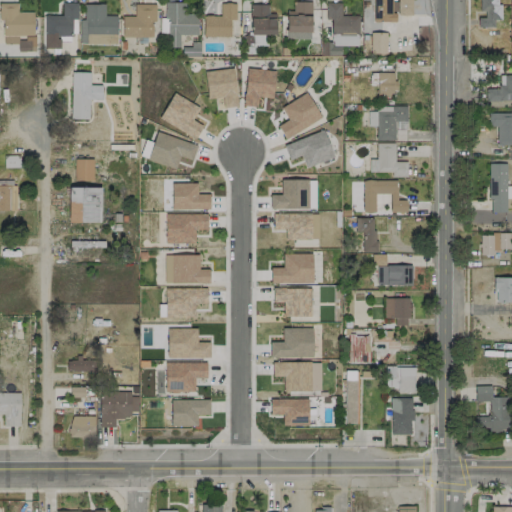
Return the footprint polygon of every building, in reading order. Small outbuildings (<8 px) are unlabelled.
[(411,13),(411,0),(372,0),(372,21),(394,21),(394,14),(411,13)] [(499,19),(498,0),(480,0),(481,17),(477,17),(477,26),(493,26),(493,19),(499,19)] [(184,13),(184,1),(165,2),(166,47),(179,47),(179,34),(197,34),(196,13),(184,13)] [(310,38),(311,1),(292,1),(292,10),(285,10),(285,38),(310,38)] [(358,15),(340,15),(340,2),(326,1),(325,19),(330,19),(330,33),(357,33),(358,15)] [(32,11),(17,11),(17,3),(0,2),(0,18),(2,19),(2,43),(17,43),(17,35),(32,35),(32,11)] [(229,36),(229,19),(234,19),(235,3),(220,2),(219,15),(203,15),(203,35),(229,36)] [(84,3),(83,19),(79,19),(78,43),(115,43),(116,15),(103,15),(104,4),(84,3)] [(122,36),(154,36),(153,3),(134,4),(134,15),(121,15),(122,36)] [(274,13),(267,13),(267,4),(249,4),(250,35),(275,34),(274,13)] [(370,53),(385,53),(386,32),(370,32),(370,53)] [(34,50),(34,35),(19,36),(20,51),(34,50)] [(222,107),(237,105),(232,67),(203,71),(207,99),(221,97),(222,107)] [(272,97),(274,69),(245,68),(243,105),(256,106),(257,96),(272,97)] [(89,72),(70,71),(70,118),(88,119),(88,98),(101,98),(101,84),(89,84),(89,72)] [(377,96),(394,96),(393,72),(376,72),(377,96)] [(485,99),(511,98),(511,74),(504,75),(504,86),(485,87),(485,99)] [(198,107),(172,92),(158,117),(195,138),(202,125),(191,119),(198,107)] [(277,125),(285,138),(320,117),(305,92),(280,107),(287,119),(277,125)] [(376,140),(395,139),(394,120),(406,120),(406,105),(375,106),(375,111),(367,111),(367,126),(376,126),(376,140)] [(305,167),(333,156),(322,129),(283,145),(288,159),(300,155),(305,167)] [(178,156),(191,160),(196,144),(155,131),(146,159),(175,168),(178,156)] [(406,161),(394,161),(394,142),(376,143),(376,159),(368,159),(368,172),(390,171),(390,176),(406,176),(406,161)] [(19,155),(4,155),(4,166),(18,166),(19,155)] [(92,159),(74,158),(74,179),(92,180),(92,159)] [(506,162),(489,162),(488,211),(505,212),(506,162)] [(270,208),(315,208),(315,178),(280,179),(280,194),(269,194),(270,208)] [(396,179),(362,180),(362,212),(374,212),(374,193),(389,193),(389,212),(406,211),(405,199),(396,199),(396,179)] [(196,182),(170,183),(171,209),(209,208),(208,193),(197,193),(196,182)] [(0,209),(15,210),(16,185),(0,184),(0,209)] [(68,221),(100,222),(100,187),(68,186),(68,221)] [(0,232),(7,233),(8,211),(0,210),(0,232)] [(272,212),(272,228),(285,229),(285,238),(316,239),(317,213),(272,212)] [(165,243),(194,242),(194,229),(206,229),(206,213),(164,213),(165,243)] [(374,252),(375,217),(355,217),(355,232),(362,232),(362,251),(374,252)] [(479,254),(494,254),(494,248),(509,248),(509,233),(479,233),(479,254)] [(311,253),(282,253),(282,267),(270,266),(270,282),(311,282),(311,253)] [(411,264),(385,264),(385,254),(371,253),(371,265),(376,265),(376,284),(410,284),(411,264)] [(208,282),(208,269),(198,269),(198,254),(164,254),(164,283),(208,282)] [(511,320),(511,276),(494,277),(493,301),(510,302),(510,321),(511,320)] [(206,287),(164,288),(164,317),(194,317),(194,303),(206,303),(206,287)] [(310,288),(272,287),(272,300),(283,301),(282,315),(309,316),(310,288)] [(383,317),(393,317),(393,325),(409,324),(408,297),(383,297),(383,317)] [(166,357),(209,356),(208,341),(196,341),(196,327),(166,328),(166,357)] [(269,341),(269,357),(312,356),(311,327),(281,327),(282,341),(269,341)] [(94,358),(75,358),(75,360),(66,360),(65,370),(93,371),(94,358)] [(205,361),(164,362),(164,392),(194,391),(193,378),(206,377),(205,361)] [(282,390),(320,390),(319,361),(272,361),(272,375),(282,375),(282,390)] [(413,393),(413,366),(384,366),(384,386),(397,386),(397,393),(413,393)] [(356,423),(357,370),(344,370),(343,423),(356,423)] [(508,396),(490,396),(490,385),(474,385),(474,401),(488,400),(489,415),(474,416),(475,432),(509,431),(508,396)] [(19,392),(0,391),(0,413),(3,414),(3,425),(19,426),(19,392)] [(99,426),(114,426),(114,417),(130,417),(130,391),(98,391),(99,426)] [(389,433),(410,434),(411,397),(390,397),(389,433)] [(269,399),(269,414),(281,414),(281,425),(307,424),(307,398),(269,399)] [(170,399),(170,426),(196,425),(196,415),(209,414),(208,399),(170,399)] [(94,416),(69,415),(69,436),(93,437),(94,416)] [(220,511),(220,503),(201,503),(200,511),(220,511)]
